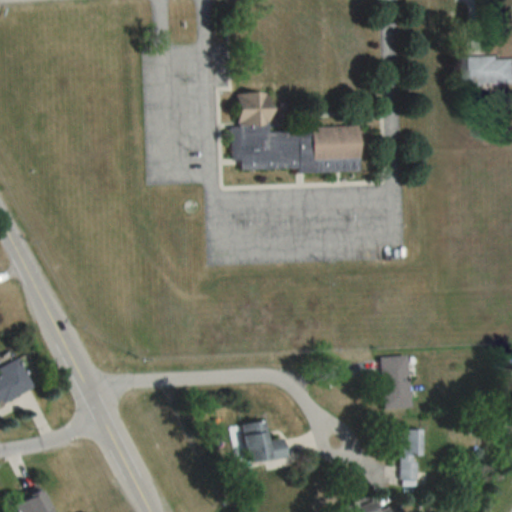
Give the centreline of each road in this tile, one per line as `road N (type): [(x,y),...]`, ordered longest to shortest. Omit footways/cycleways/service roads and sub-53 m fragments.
road 1 (tertiary): [(147,511),(0,219)]
road 2 (residential): [(94,407),(119,387),(264,381),(296,397),(336,442)]
